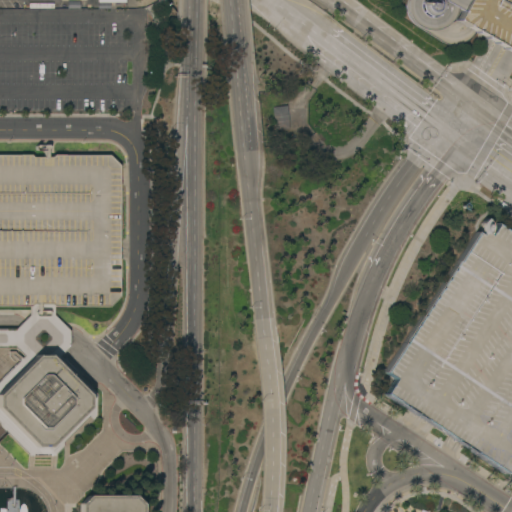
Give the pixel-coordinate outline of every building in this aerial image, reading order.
[(124,0),(124,2),(109,2),(109,8),(97,8),(97,0),(124,0)] [(511,0),(511,52),(497,44),(488,39),(475,32),(472,36),(470,38),(468,40),(466,41),(463,43),(460,44),(458,44),(455,45),(452,45),(449,45),(446,44),(443,43),(440,42),(415,26),(413,24),(411,22),(409,20),(408,17),(407,14),(406,11),(405,8),(405,5),(406,2),(406,0),(511,0)] [(290,128),(275,130),(272,107),(287,105),(290,128)] [(53,306),(30,305),(0,305),(0,154),(30,154),(33,156),(43,156),(43,150),(36,150),(35,149),(35,146),(37,145),(48,144),(49,146),(49,149),(48,151),(47,156),(51,157),(53,154),(109,154),(119,165),(119,173),(118,250),(118,295),(108,305),(53,306)] [(494,224),(511,235),(511,473),(511,472),(508,466),(502,473),(382,393),(392,378),(384,372),(474,231),(479,235),(479,224),(484,218),(489,225),(487,233),(494,224)] [(0,439),(7,433),(27,454),(56,454),(96,416),(96,392),(59,355),(69,345),(69,330),(53,313),(53,306),(30,305),(30,314),(15,328),(0,328),(0,439)] [(79,511),(79,503),(87,495),(133,495),(141,503),(141,511),(79,511)]
